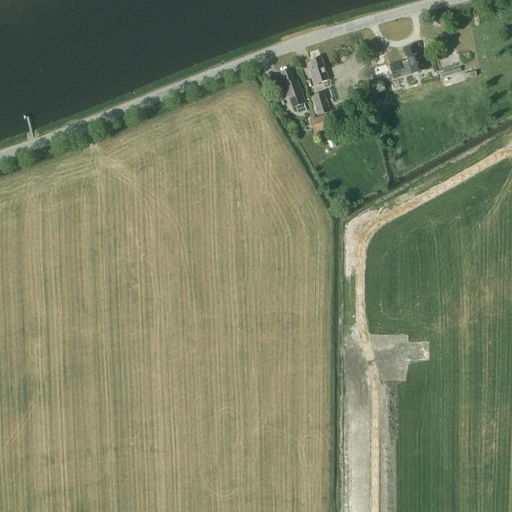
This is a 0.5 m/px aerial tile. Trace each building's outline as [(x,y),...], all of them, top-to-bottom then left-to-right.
[(415,46),(405,49),(408,58),(407,58),(412,74),(427,69),(422,54),(418,55),(415,46)] [(326,72),(321,58),(310,62),(313,70),(309,71),(312,80),(314,85),(329,80),(326,72)] [(285,96),(286,95),(287,98),(289,98),(293,109),(305,104),(297,81),(294,82),(290,71),(282,74),(283,77),(280,78),(285,96)] [(331,112),(325,92),(310,96),(315,115),(317,114),(318,115),(331,112)] [(331,126),(327,114),(310,120),(315,134),(329,130),(328,127),(331,126)]
